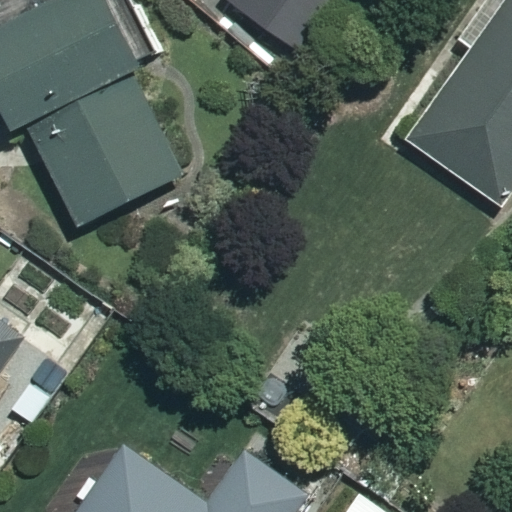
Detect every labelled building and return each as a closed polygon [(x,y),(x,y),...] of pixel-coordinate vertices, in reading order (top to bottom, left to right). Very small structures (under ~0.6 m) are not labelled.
[(96,0),(46,25),(33,0),(0,0),(0,83),(31,146),(42,141),(91,237),(196,185),(145,83),(156,78),(116,0),(96,0)] [(235,0),(231,7),(321,71),(372,0),(235,0)] [(511,202),(511,0),(502,0),(467,48),(481,59),(414,148),(503,214),(511,202)] [(0,417),(44,355),(0,323),(0,417)] [(402,402),(358,375),(334,415),(378,442),(402,402)] [(216,511),(211,511),(132,455),(91,511),(309,511),(314,506),(252,462),(216,511)] [(381,511),(367,502),(360,511),(381,511)]
